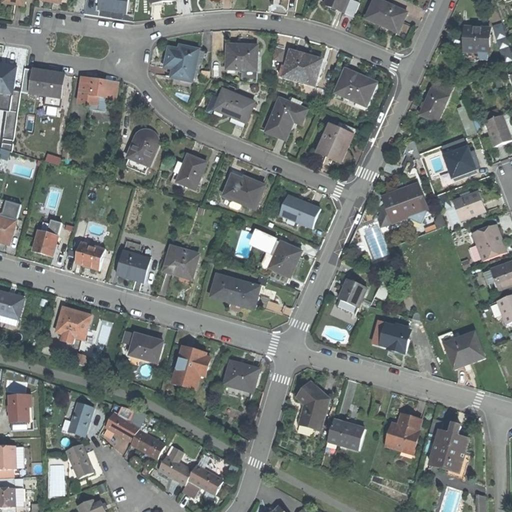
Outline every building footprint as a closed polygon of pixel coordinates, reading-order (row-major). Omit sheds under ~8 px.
[(128,0),(100,0),(99,10),(113,11),(127,12),(128,0)] [(326,0),(324,6),(336,11),(345,15),(350,0),(326,0)] [(407,13),(377,0),(374,0),(366,19),(378,25),(384,27),(385,25),(399,32),(407,13)] [(466,52),(490,54),(491,30),(467,29),(466,38),(466,52)] [(179,51),(169,49),(165,68),(173,70),(172,79),(182,81),(192,83),(199,51),(180,47),(179,51)] [(227,47),(227,71),(256,72),(258,48),(244,47),(227,47)] [(276,50),(274,60),(282,62),(284,52),(276,50)] [(286,69),(282,68),(279,77),(315,87),(322,61),(306,57),(290,52),(286,69)] [(0,93),(12,96),(16,68),(0,65),(0,93)] [(336,67),(334,73),(341,75),(343,70),(336,67)] [(62,100),(65,76),(47,73),(33,71),(30,95),(62,100)] [(360,77),(346,71),(336,94),(356,102),(354,107),(365,111),(376,84),(360,77)] [(115,100),(118,84),(101,81),(83,79),(80,105),(92,106),(91,111),(107,113),(108,100),(115,100)] [(421,116),(438,124),(454,90),(452,87),(437,80),(428,101),(421,116)] [(246,125),(254,105),(224,92),(215,111),(233,119),(246,125)] [(286,141),(294,123),(301,126),(307,111),(300,108),(302,104),(294,100),(292,105),(280,100),(266,134),(277,138),(277,137),(281,139),(286,141)] [(505,118),(504,116),(486,123),(495,148),(505,145),(511,141),(511,136),(511,135),(505,118)] [(5,137),(13,139),(18,119),(10,117),(5,137)] [(355,132),(338,125),(337,129),(330,126),(318,154),(326,158),(327,156),(333,158),(342,162),(355,132)] [(145,175),(149,167),(150,167),(159,145),(159,140),(155,135),(151,133),(144,132),(139,135),(128,158),(129,159),(126,168),(145,175)] [(385,198),(395,224),(410,219),(429,212),(428,208),(419,186),(423,184),(416,165),(411,164),(414,159),(415,161),(422,158),(415,141),(409,143),(404,154),(408,156),(403,166),(407,168),(402,180),(398,188),(401,190),(402,192),(385,198)] [(456,182),(478,174),(475,166),(467,146),(446,154),(456,182)] [(197,160),(188,157),(185,166),(179,164),(175,174),(181,176),(178,184),(196,191),(207,164),(197,160)] [(17,173),(29,178),(33,170),(20,165),(17,173)] [(13,171),(2,168),(0,175),(0,183),(9,186),(9,185),(14,186),(16,179),(12,178),(13,171)] [(177,186),(178,184),(181,176),(175,174),(172,184),(177,186)] [(244,181),(233,177),(224,198),(256,211),(266,187),(250,181),(245,179),(244,181)] [(480,192),(454,202),(462,222),(487,213),(484,203),(480,192)] [(301,202),(288,196),(280,216),(313,230),(321,210),(301,202)] [(431,207),(428,208),(429,212),(410,219),(423,224),(425,218),(434,215),(431,207)] [(379,221),(391,226),(385,210),(381,216),(379,221)] [(0,243),(11,246),(18,222),(1,218),(2,213),(0,212),(0,243)] [(442,214),(440,215),(436,223),(439,230),(447,226),(442,214)] [(497,225),(495,226),(498,237),(502,246),(505,245),(497,225)] [(53,258),(59,238),(56,237),(58,229),(48,226),(46,234),(40,232),(34,253),(45,256),(53,258)] [(495,226),(473,234),(484,262),(508,253),(505,245),(502,246),(498,237),(495,226)] [(296,266),(302,253),(275,241),(276,239),(256,230),(255,233),(260,235),(255,248),(268,253),(258,275),(286,287),(290,278),(291,278),(296,266)] [(100,271),(105,252),(81,245),(76,264),(87,268),(100,271)] [(177,275),(192,280),(199,256),(188,253),(189,249),(181,247),(180,251),(171,248),(164,272),(177,275)] [(144,284),(150,260),(124,253),(117,276),(131,280),(144,284)] [(511,263),(490,272),(497,292),(511,286),(511,263)] [(260,288),(217,276),(210,298),(231,304),(231,301),(237,303),(252,307),(254,297),(258,298),(260,288)] [(340,301),(359,309),(368,289),(350,281),(348,287),(347,286),(343,294),(340,301)] [(17,327),(25,300),(13,297),(0,293),(0,315),(2,316),(0,322),(17,327)] [(511,296),(498,302),(507,325),(511,323),(511,296)] [(85,341),(92,318),(76,313),(64,309),(57,333),(64,335),(62,341),(73,345),(75,339),(85,341)] [(410,341),(406,340),(409,329),(398,326),(397,329),(381,324),(375,345),(398,351),(407,353),(410,341)] [(469,365),(485,359),(476,333),(446,344),(455,370),(469,365)] [(130,356),(158,365),(164,344),(152,340),(136,335),(130,356)] [(199,376),(205,377),(210,360),(205,358),(205,355),(195,352),(183,349),(174,381),(183,383),(183,387),(195,390),(199,376)] [(76,366),(84,368),(86,359),(79,357),(76,366)] [(224,385),(253,393),(259,370),(243,366),(230,362),(224,385)] [(301,425),(321,431),(330,400),(319,390),(312,384),(299,399),(306,406),(301,425)] [(12,431),(34,431),(33,397),(11,398),(12,423),(12,431)] [(70,433),(85,438),(87,432),(95,408),(79,404),(70,433)] [(381,405),(376,404),(372,416),(378,418),(381,405)] [(141,429),(115,415),(106,428),(121,436),(133,443),(140,432),(141,429)] [(420,433),(418,433),(422,421),(410,418),(402,416),(399,427),(393,425),(387,447),(414,455),(420,433)] [(361,451),(367,430),(347,424),(335,421),(327,448),(336,451),(338,445),(361,451)] [(461,474),(462,467),(467,468),(470,457),(466,456),(470,441),(459,438),(462,427),(458,426),(453,424),(450,436),(440,433),(443,423),(434,421),(430,435),(439,437),(431,465),(461,474)] [(167,447),(140,432),(133,443),(132,446),(147,454),(159,461),(167,447)] [(80,480),(95,473),(90,463),(83,446),(68,452),(80,480)] [(17,470),(26,470),(25,448),(17,449),(17,447),(0,447),(0,471),(18,471),(17,470)] [(194,472),(167,457),(159,471),(170,477),(186,486),(194,472)] [(198,466),(194,472),(186,486),(183,492),(189,496),(195,499),(202,487),(217,496),(225,482),(198,466)] [(17,508),(24,508),(24,491),(23,489),(16,490),(16,479),(0,479),(0,509),(17,509),(17,508)] [(79,507),(81,511),(106,511),(105,507),(102,502),(95,505),(94,501),(79,507)]
